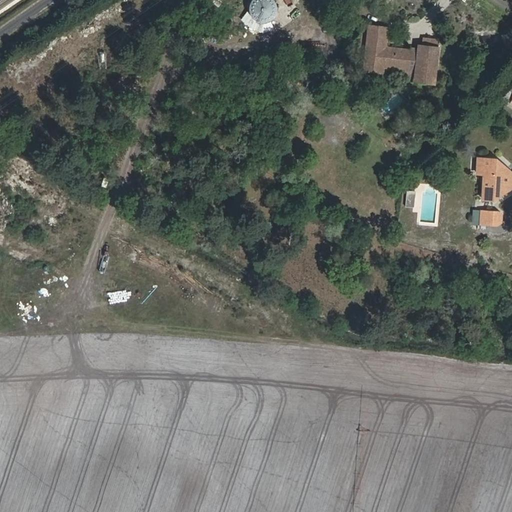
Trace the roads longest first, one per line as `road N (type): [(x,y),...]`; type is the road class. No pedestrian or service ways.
road 1 (unclassified): [(511,4),(48,0),(0,33)]
road 2 (track): [(305,0),(290,43),(200,62),(169,79),(147,110),(90,261)]
